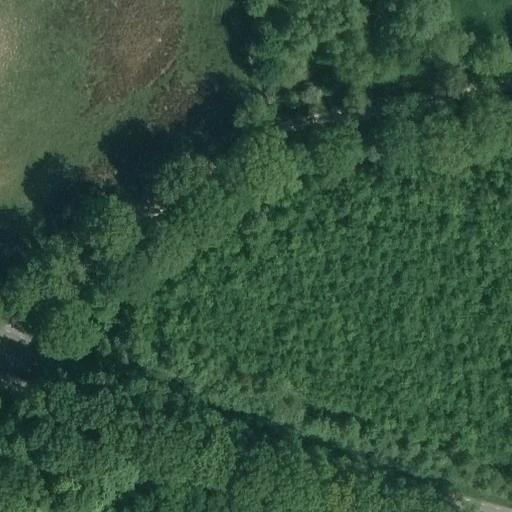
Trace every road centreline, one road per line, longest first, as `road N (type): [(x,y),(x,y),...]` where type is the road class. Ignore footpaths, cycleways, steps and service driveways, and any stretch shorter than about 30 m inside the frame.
road 1 (track): [(10,346),(31,303),(267,130),(511,82)]
road 2 (tertiary): [(472,511),(257,448),(10,346)]
